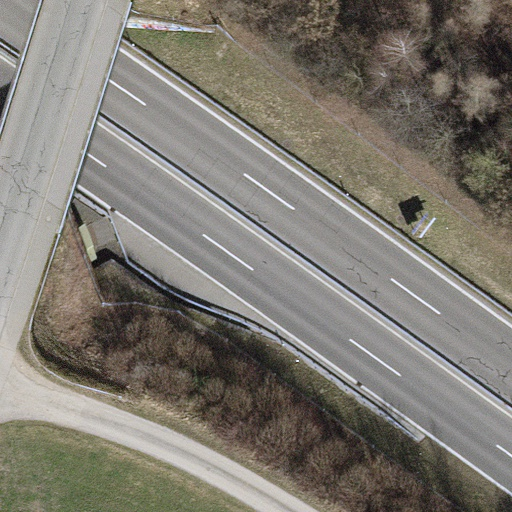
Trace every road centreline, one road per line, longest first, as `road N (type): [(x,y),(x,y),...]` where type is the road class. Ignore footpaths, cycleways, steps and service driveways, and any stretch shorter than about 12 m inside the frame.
road 1 (trunk): [(0,94),(511,456)]
road 2 (trunk): [(511,365),(0,6)]
road 3 (track): [(286,511),(199,462),(0,384)]
road 4 (unclassified): [(75,0),(13,200)]
